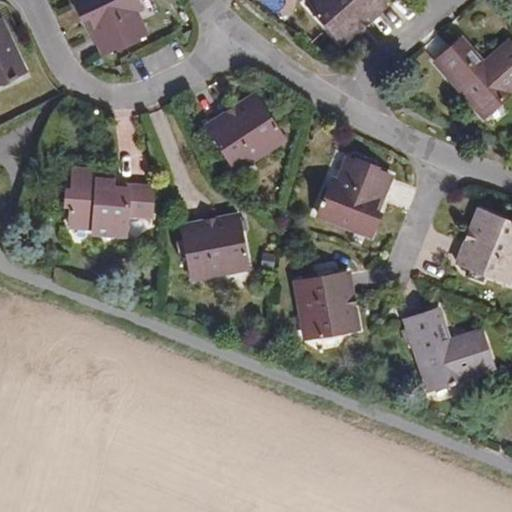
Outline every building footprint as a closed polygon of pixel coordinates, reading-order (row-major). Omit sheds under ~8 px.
[(93,32),(103,55),(144,35),(134,13),(139,10),(134,0),(71,0),(79,16),(86,12),(95,31),(93,32)] [(310,0),(306,4),(341,45),(386,6),(381,0),(310,0)] [(0,81),(23,71),(0,21),(0,81)] [(462,38),(435,62),(484,117),(511,92),(511,44),(509,41),(484,64),(462,38)] [(236,172),(285,140),(256,96),(236,109),(239,114),(234,117),(230,112),(207,128),(214,139),(208,144),(217,157),(223,153),(236,172)] [(239,114),(236,109),(230,112),(234,117),(239,114)] [(379,200),(388,177),(346,160),(336,183),(331,181),(317,217),(370,238),(377,221),(369,218),(376,199),(379,200)] [(106,177),(67,171),(61,222),(85,225),(86,232),(119,236),(121,217),(144,219),(148,189),(126,187),(126,191),(107,189),(106,177)] [(507,283),(511,269),(511,222),(479,209),(470,231),(476,233),(473,240),(468,238),(457,264),(470,269),(467,276),(483,282),(485,275),(507,283)] [(190,279),(248,267),(238,215),(215,220),(216,226),(209,227),(208,221),(180,226),(183,240),(176,241),(178,257),(186,256),(190,279)] [(476,233),(470,231),(468,238),(473,240),(476,233)] [(295,280),(305,339),(357,329),(353,307),(347,308),(346,300),(352,299),(347,272),(334,274),(332,266),(316,270),(317,277),(295,280)] [(439,309),(404,320),(427,390),(494,368),(481,330),(449,340),(451,347),(442,349),(433,323),(442,320),(439,309)] [(442,320),(433,323),(442,349),(451,347),(449,340),(442,320)]
